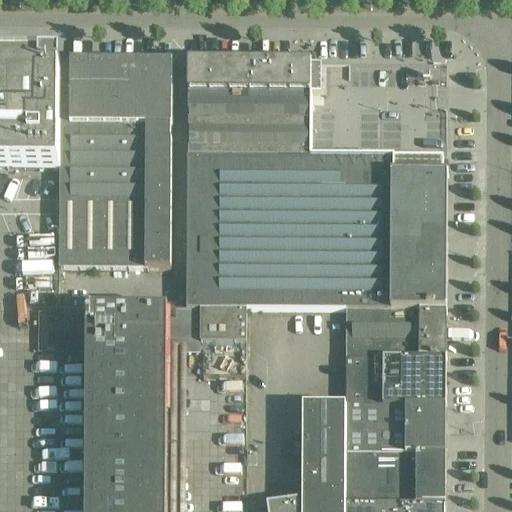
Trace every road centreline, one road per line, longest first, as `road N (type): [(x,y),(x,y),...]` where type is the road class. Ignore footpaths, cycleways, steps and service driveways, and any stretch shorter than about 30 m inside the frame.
road 1 (unclassified): [(498,26),(0,24)]
road 2 (unclassified): [(496,511),(498,26)]
